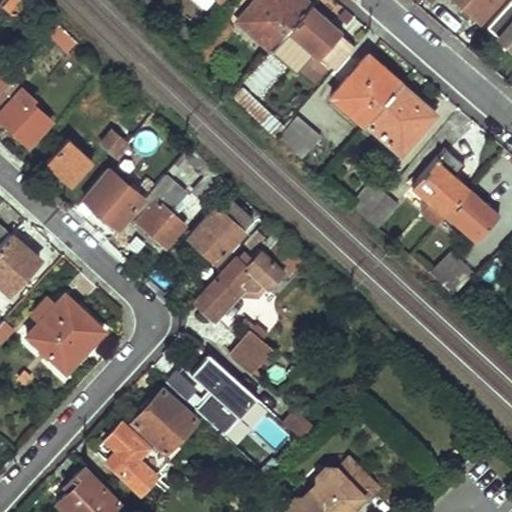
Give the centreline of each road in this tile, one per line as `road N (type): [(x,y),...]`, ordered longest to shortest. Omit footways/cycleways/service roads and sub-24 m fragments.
road 1 (residential): [(0,502),(144,344),(150,317),(135,294)]
road 2 (residential): [(0,169),(135,294)]
road 3 (residential): [(511,121),(373,0)]
